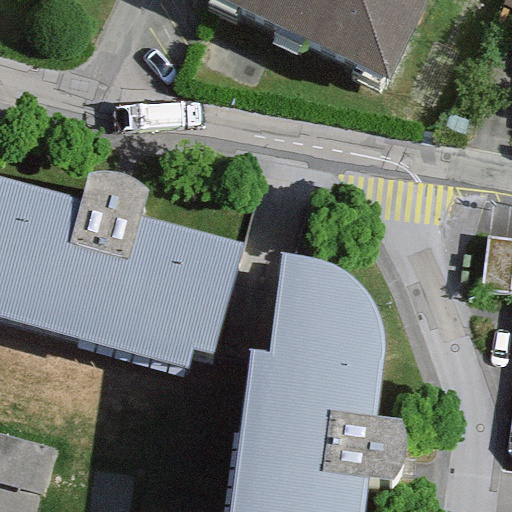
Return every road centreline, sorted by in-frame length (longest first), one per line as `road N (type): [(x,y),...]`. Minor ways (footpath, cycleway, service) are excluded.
road 1 (residential): [(326,140),(400,223),(470,424),(464,480)]
road 2 (residential): [(326,140),(112,100)]
road 3 (residential): [(511,174),(326,140)]
